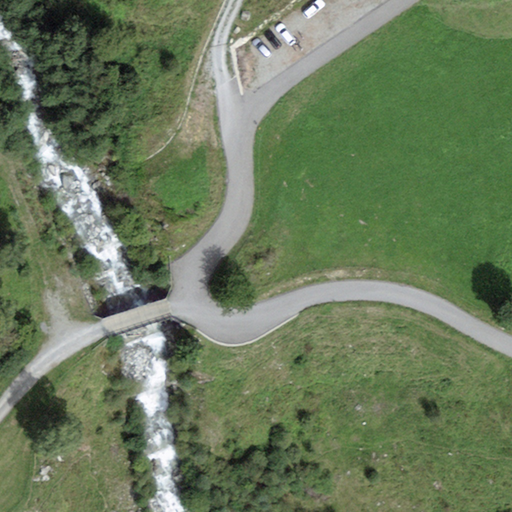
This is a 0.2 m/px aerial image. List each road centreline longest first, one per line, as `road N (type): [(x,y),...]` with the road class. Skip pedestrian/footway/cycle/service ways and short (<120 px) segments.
road 1 (track): [(190,301),(226,318),(341,293),(397,293),(511,343)]
road 2 (track): [(190,301),(77,340),(25,378),(0,410)]
road 3 (track): [(222,109),(248,180),(247,204),(235,228),(190,273),(190,301)]
road 4 (track): [(222,109),(263,77),(406,0)]
